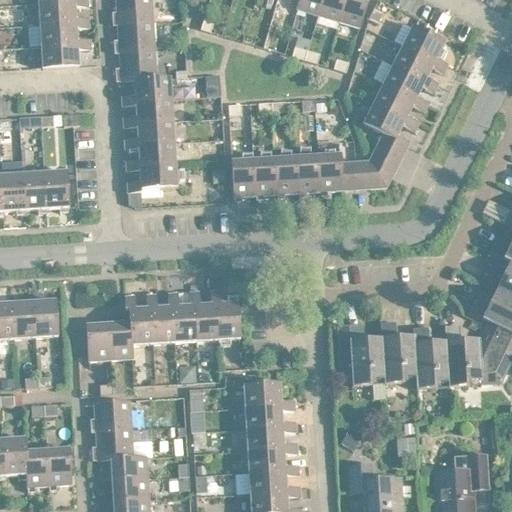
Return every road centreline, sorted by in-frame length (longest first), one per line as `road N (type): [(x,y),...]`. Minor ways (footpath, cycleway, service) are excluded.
road 1 (residential): [(321,289),(444,280),(511,145)]
road 2 (residential): [(113,243),(104,91),(87,74),(0,79)]
road 3 (tertiary): [(319,232),(424,223),(497,84)]
road 4 (residential): [(325,511),(321,289)]
road 5 (tertiary): [(113,243),(319,232)]
